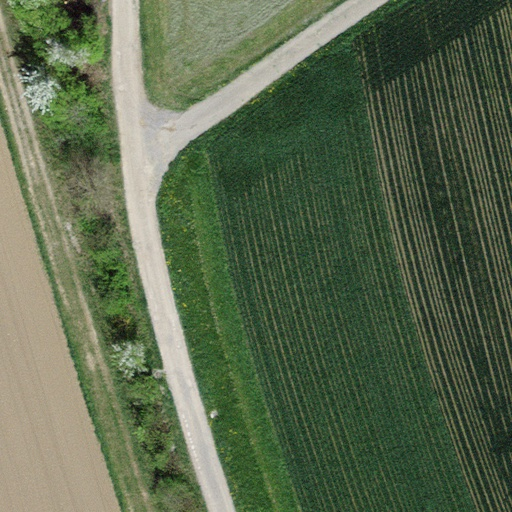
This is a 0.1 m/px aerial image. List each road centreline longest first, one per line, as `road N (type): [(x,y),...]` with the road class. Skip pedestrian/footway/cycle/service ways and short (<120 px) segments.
road 1 (unclassified): [(124,0),(142,227),(222,511)]
road 2 (track): [(0,42),(139,511)]
road 3 (track): [(373,0),(184,128),(132,154)]
